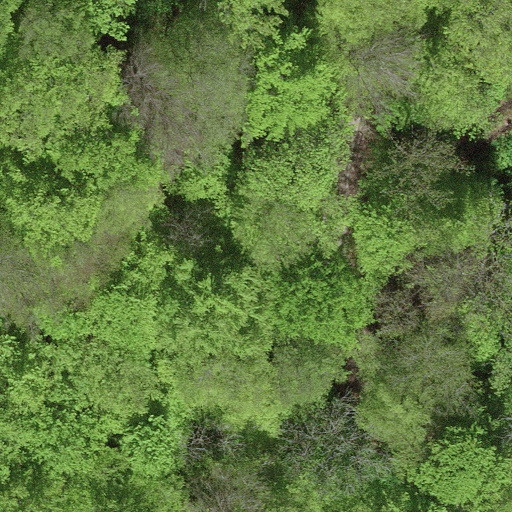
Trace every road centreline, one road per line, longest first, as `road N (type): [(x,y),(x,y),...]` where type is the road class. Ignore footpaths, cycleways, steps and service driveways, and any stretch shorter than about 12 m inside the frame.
road 1 (track): [(492,511),(347,325),(326,262),(340,105),(372,0)]
road 2 (track): [(347,325),(399,227),(459,150),(511,108)]
